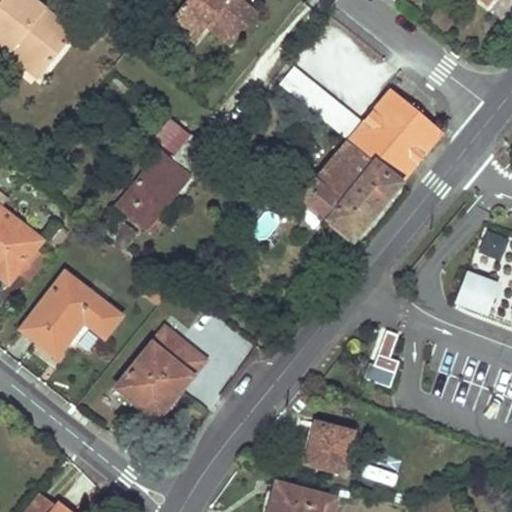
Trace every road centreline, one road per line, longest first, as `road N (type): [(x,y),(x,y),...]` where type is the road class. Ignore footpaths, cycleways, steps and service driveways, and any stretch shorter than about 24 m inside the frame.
road 1 (tertiary): [(180,511),(223,445),(494,112)]
road 2 (residential): [(0,376),(170,511)]
road 3 (residential): [(354,0),(494,112)]
